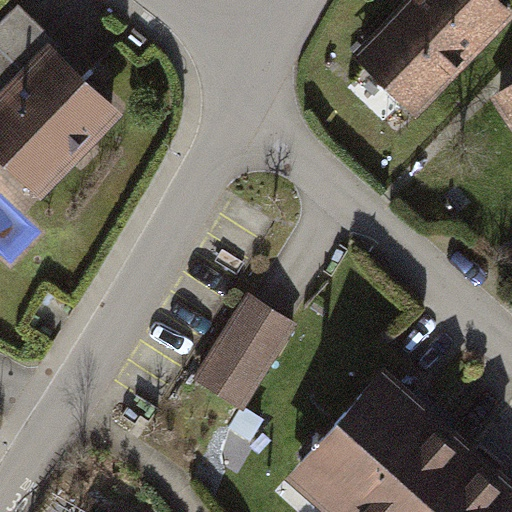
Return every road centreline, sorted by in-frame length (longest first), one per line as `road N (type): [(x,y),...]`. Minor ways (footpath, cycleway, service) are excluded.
road 1 (residential): [(265,59),(216,161),(66,410)]
road 2 (residential): [(265,59),(294,146),(511,337)]
